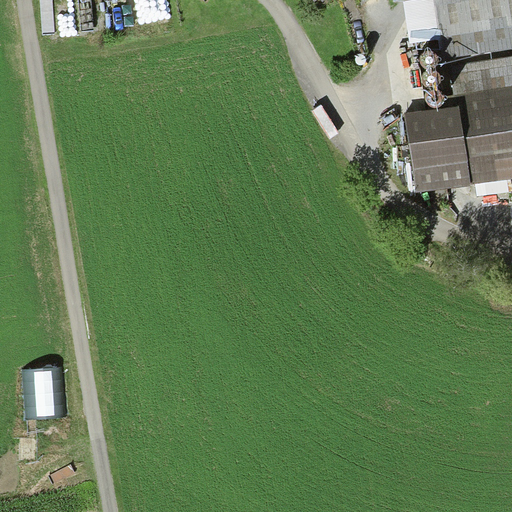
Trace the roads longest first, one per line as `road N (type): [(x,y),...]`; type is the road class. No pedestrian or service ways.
road 1 (unclassified): [(25,0),(114,511)]
road 2 (track): [(260,0),(289,32),(373,177),(426,229),(482,258),(511,263)]
